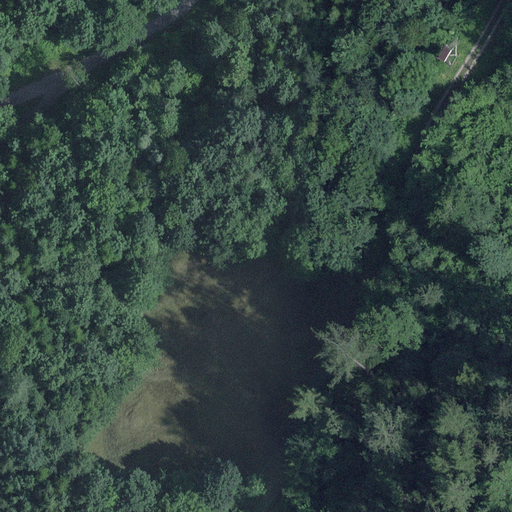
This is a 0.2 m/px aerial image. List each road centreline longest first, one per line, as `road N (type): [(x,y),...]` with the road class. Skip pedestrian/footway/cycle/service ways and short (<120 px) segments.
road 1 (track): [(498,0),(296,470),(259,511)]
road 2 (track): [(0,109),(155,28),(183,0)]
